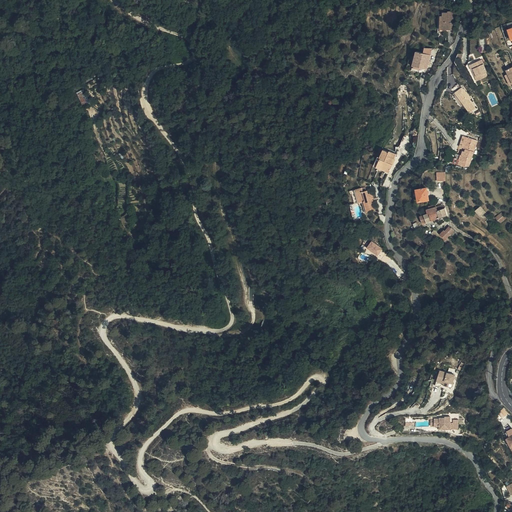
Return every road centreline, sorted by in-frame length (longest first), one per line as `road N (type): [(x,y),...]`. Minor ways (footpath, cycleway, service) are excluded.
road 1 (track): [(145,87),(146,108),(190,170),(193,207),(231,321),(207,330),(108,319),(104,339),(139,394),(112,445),(116,456),(148,492),(140,462),(146,445),(176,415),(273,406),(315,376),(324,382),(301,405),(215,439),(220,453),(280,442),(335,456),(383,442)]
road 2 (residential): [(494,511),(493,495),(468,454),(445,442),(367,441),(360,426),(393,391),(413,315),(408,270),(386,231),(390,197),(418,151),(429,91),(455,52),(469,9)]
road 3 (unknown): [(501,384),(495,356),(509,287),(485,243),(447,207)]
road 4 (track): [(145,87),(188,47),(180,35),(104,0)]
